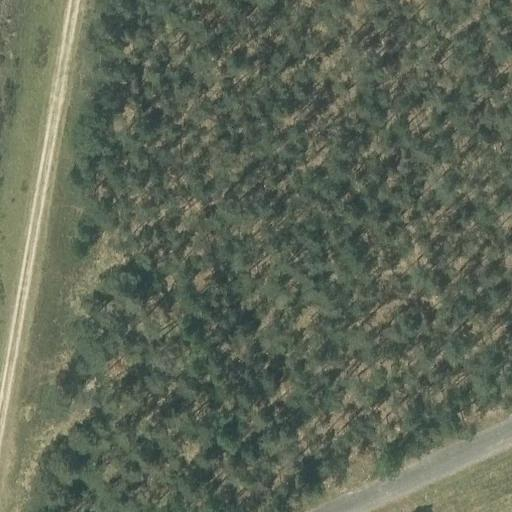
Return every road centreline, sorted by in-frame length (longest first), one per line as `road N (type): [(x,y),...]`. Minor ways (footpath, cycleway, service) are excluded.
road 1 (track): [(4,511),(80,0)]
road 2 (track): [(337,511),(511,431)]
